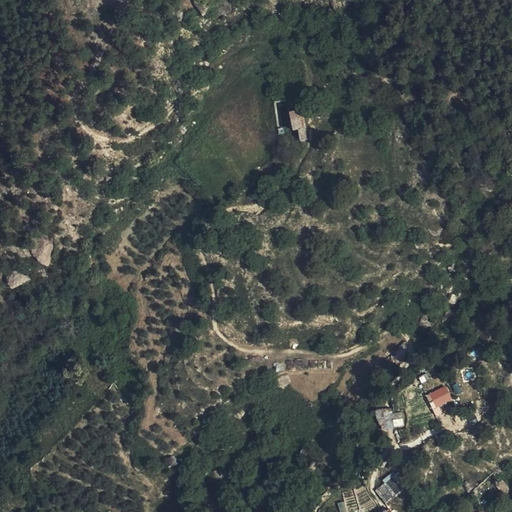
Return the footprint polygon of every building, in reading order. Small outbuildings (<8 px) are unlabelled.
[(288,110),(292,131),(297,130),(299,141),(307,140),(302,108),(288,110)] [(445,385),(429,393),(436,408),(452,400),(445,385)] [(390,408),(376,411),(379,429),(394,427),(390,408)] [(398,467),(404,474),(409,471),(402,463),(398,467)] [(387,488),(397,480),(387,467),(377,475),(387,488)] [(401,511),(394,497),(387,501),(386,498),(372,506),(374,511),(401,511)]
